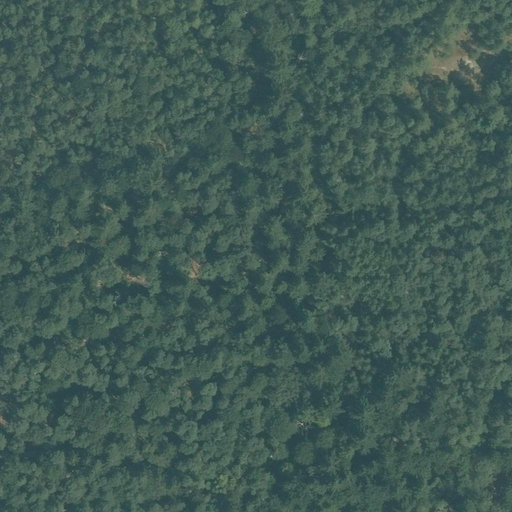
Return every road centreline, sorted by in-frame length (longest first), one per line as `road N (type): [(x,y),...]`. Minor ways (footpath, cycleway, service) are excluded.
road 1 (track): [(247,511),(215,483),(103,451),(0,455)]
road 2 (unknown): [(511,456),(449,464),(332,498)]
road 3 (unknown): [(154,511),(90,498),(0,500)]
